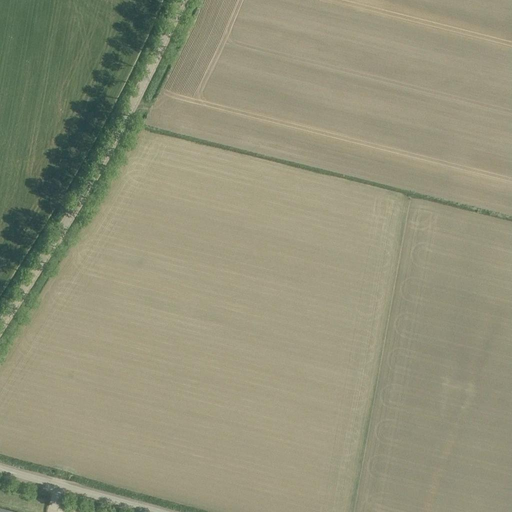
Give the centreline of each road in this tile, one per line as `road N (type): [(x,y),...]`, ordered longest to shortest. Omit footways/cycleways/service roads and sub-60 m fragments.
road 1 (tertiary): [(0,340),(105,172),(189,0)]
road 2 (unclassified): [(152,511),(0,474)]
